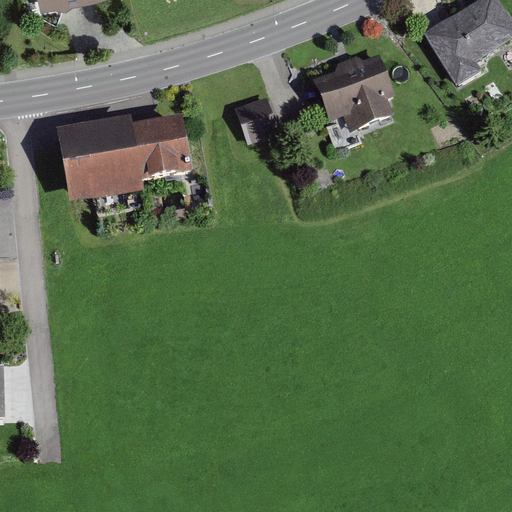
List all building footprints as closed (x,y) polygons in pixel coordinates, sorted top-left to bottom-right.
[(41,0),(44,13),(101,0),(41,0)] [(511,23),(496,0),(486,0),(427,41),(462,93),(488,75),(482,67),(511,46),(511,23)] [(378,60),(316,84),(333,128),(345,123),(351,138),(394,121),(388,103),(394,101),(378,60)] [(269,104),(237,116),(250,151),(282,139),(269,104)] [(135,123),(59,136),(72,212),(146,199),(144,191),(196,182),(187,124),(137,133),(135,123)]
